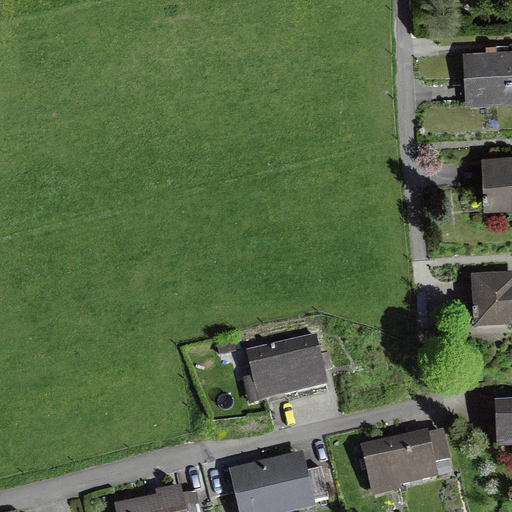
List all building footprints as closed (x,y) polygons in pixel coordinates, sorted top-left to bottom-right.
[(470,100),(511,97),(511,51),(468,54),(470,100)] [(511,160),(511,158),(484,159),(486,191),(483,191),(483,200),(511,197),(511,201),(511,160)] [(511,283),(509,284),(508,276),(474,279),(476,311),(474,311),(474,320),(509,317),(509,324),(511,323),(511,283)] [(320,354),(315,336),(254,350),(260,375),(245,379),(250,402),(326,384),(322,367),(331,365),(328,352),(320,354)] [(511,404),(495,405),(497,445),(511,443),(511,404)] [(447,455),(441,432),(427,435),(427,432),(362,447),(373,491),(437,476),(433,458),(447,455)] [(304,472),(301,459),(233,475),(240,511),(271,511),(328,498),(321,468),(304,472)] [(181,495),(180,490),(158,495),(160,505),(140,509),(139,504),(117,508),(117,511),(200,511),(196,492),(181,495)]
